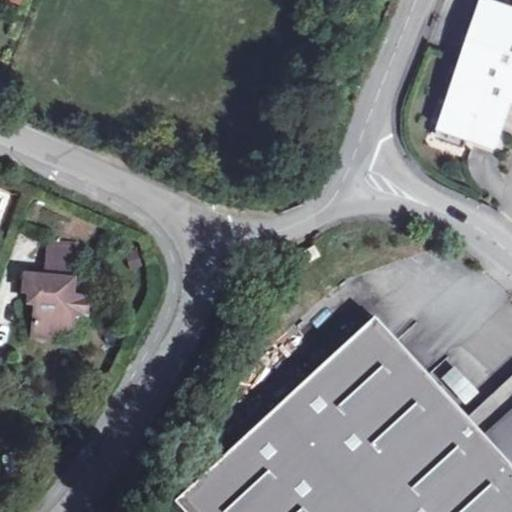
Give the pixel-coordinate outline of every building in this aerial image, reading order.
[(511,6),(493,0),(481,0),(461,61),(438,129),(495,148),(511,100),(511,6)] [(51,236),(49,257),(74,260),(76,239),(51,236)] [(34,337),(52,338),(53,331),(73,332),(75,314),(86,315),(87,315),(89,295),(71,293),(74,260),(49,257),(46,278),(42,280),(38,276),(25,275),(24,292),(37,294),(34,337)] [(53,331),(52,338),(83,341),(86,315),(75,314),(73,332),(53,331)] [(511,511),(511,380),(471,418),(380,318),(179,501),(189,511),(511,511)] [(463,406),(479,393),(456,365),(440,377),(463,406)]
